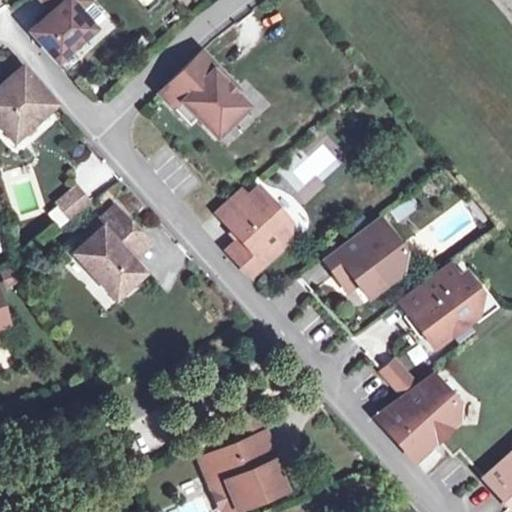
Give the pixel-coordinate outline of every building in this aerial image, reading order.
[(29,29),(55,60),(93,27),(78,9),(69,0),(42,0),(51,10),(29,29)] [(88,0),(69,0),(78,9),(88,0)] [(136,0),(145,12),(160,1),(159,0),(136,0)] [(237,87),(201,50),(158,92),(188,123),(196,116),(215,134),(246,104),(233,91),(237,87)] [(0,127),(11,140),(53,103),(21,67),(0,84),(0,127)] [(31,163),(1,172),(13,212),(43,203),(31,163)] [(75,186),(55,202),(68,218),(88,202),(75,186)] [(288,223),(256,187),(245,197),(240,191),(216,212),(239,238),(225,250),(247,276),(282,246),(273,236),(288,223)] [(123,251),(141,235),(114,206),(80,237),(84,241),(72,252),(113,297),(141,271),(131,260),(123,251)] [(402,249),(379,217),(322,260),(341,285),(351,278),(365,296),(399,271),(402,249)] [(273,236),(282,246),(288,241),(288,223),(273,236)] [(149,244),(141,235),(123,251),(131,260),(149,244)] [(431,346),(472,316),(476,288),(462,271),(456,275),(448,264),(398,302),(431,346)] [(476,288),(472,316),(487,305),(476,288)] [(379,318),(355,335),(372,360),(396,343),(379,318)] [(393,357),(376,372),(397,396),(415,380),(393,357)] [(431,374),(378,421),(399,443),(404,439),(412,450),(423,450),(446,429),(455,421),(456,403),(431,374)] [(233,422),(240,440),(263,431),(256,412),(233,422)] [(263,431),(240,440),(198,457),(210,485),(217,482),(232,489),(230,494),(235,507),(283,488),(275,469),(271,471),(267,462),(275,458),(263,431)] [(404,439),(399,443),(412,459),(423,450),(412,450),(404,439)] [(511,450),(482,477),(511,511),(511,450)] [(217,482),(210,485),(221,511),(224,511),(235,507),(230,494),(232,489),(217,482)]
